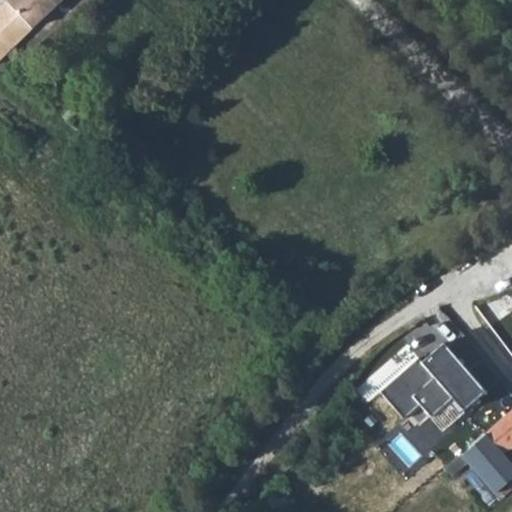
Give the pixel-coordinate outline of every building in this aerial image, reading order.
[(15,0),(0,16),(0,63),(51,10),(40,0),(15,0)] [(40,0),(51,10),(61,0),(40,0)] [(419,359),(382,392),(404,419),(421,405),(432,418),(454,398),(464,411),(501,380),(462,335),(447,346),(445,343),(422,362),(419,359)] [(511,407),(482,433),(501,454),(511,443),(511,407)] [(458,454),(492,493),(511,475),(511,466),(501,454),(482,433),(470,443),(458,454)]
